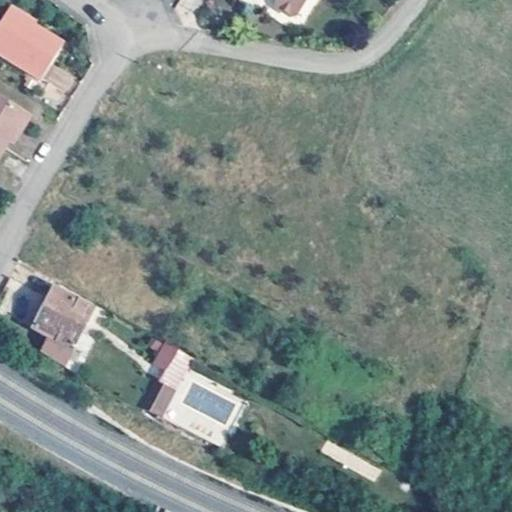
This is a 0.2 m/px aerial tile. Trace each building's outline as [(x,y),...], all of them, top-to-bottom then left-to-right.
[(274,0),(277,12),(287,19),(296,18),(309,0),(274,0)] [(43,19),(19,5),(15,11),(39,26),(42,22),(43,19)] [(39,26),(15,11),(0,34),(0,47),(49,79),(72,42),(42,22),(39,26)] [(0,91),(0,160),(5,163),(18,142),(20,139),(24,133),(29,135),(41,116),(0,91)] [(29,135),(24,133),(20,139),(18,142),(23,144),(29,135)] [(91,306),(52,287),(31,326),(70,346),(91,306)] [(162,419),(192,356),(162,342),(147,373),(163,381),(148,412),(162,419)]
